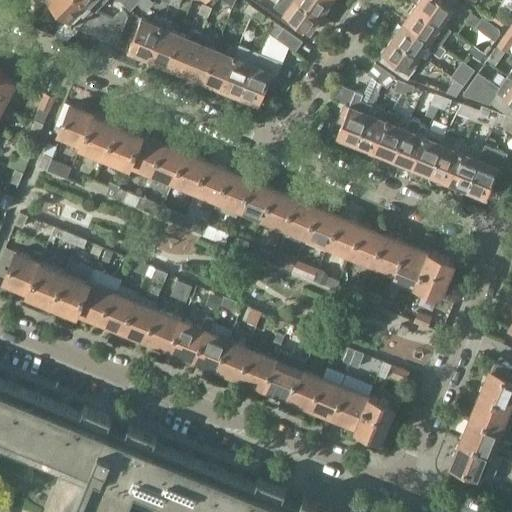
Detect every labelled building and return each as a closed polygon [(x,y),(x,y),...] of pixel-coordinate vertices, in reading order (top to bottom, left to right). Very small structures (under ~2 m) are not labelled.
[(47,0),(54,7),(55,6),(73,23),(77,27),(116,43),(124,23),(110,16),(94,9),(88,3),(88,2),(86,0),(47,0)] [(130,9),(138,0),(123,0),(122,1),(130,9)] [(310,30),(321,14),(301,0),(278,0),(275,6),(310,30)] [(301,0),(321,14),(330,0),(301,0)] [(444,0),(419,0),(417,4),(444,23),(449,16),(451,18),(457,9),(444,0)] [(210,6),(201,2),(197,11),(207,15),(210,6)] [(244,11),(253,17),(258,10),(249,4),(244,11)] [(438,30),(444,23),(417,4),(405,20),(435,40),(441,32),(438,30)] [(119,8),(110,16),(124,23),(127,16),(119,8)] [(266,16),(258,10),(253,17),(261,22),(266,16)] [(473,11),(467,19),(477,26),(483,18),(473,11)] [(141,17),(129,48),(132,49),(131,51),(148,58),(165,18),(155,14),(152,21),(141,17)] [(483,18),(477,26),(491,36),(497,27),(483,17),(483,18)] [(148,58),(166,66),(180,32),(168,28),(171,20),(165,18),(148,58)] [(395,35),(422,54),(426,57),(431,50),(440,56),(445,48),(435,40),(405,20),(395,35)] [(303,40),(283,26),(275,37),(295,51),(303,40)] [(189,36),(180,32),(166,66),(184,73),(202,32),(192,28),(189,36)] [(184,73),(203,81),(217,48),(205,43),(209,35),(202,32),(184,73)] [(395,35),(383,52),(385,53),(380,59),(406,77),(409,78),(419,64),(416,62),(422,54),(395,35)] [(203,81),(222,89),(238,48),(228,43),(225,51),(217,48),(203,81)] [(222,89),(240,96),(259,51),(240,44),(238,48),(222,89)] [(259,102),(271,75),(272,71),(278,73),(283,61),(259,51),(240,96),(251,101),(252,99),(259,102)] [(375,61),(367,73),(388,87),(396,75),(375,61)] [(0,102),(2,104),(15,81),(0,72),(0,102)] [(498,91),(511,101),(511,74),(509,72),(498,87),(496,90),(498,91)] [(496,90),(498,87),(480,74),(466,94),(490,102),(498,91),(496,90)] [(399,78),(398,80),(394,90),(403,93),(407,81),(399,78)] [(407,81),(403,93),(412,96),(416,85),(407,81)] [(344,139),(357,144),(374,104),(363,100),(365,94),(356,90),(350,104),(345,102),(338,120),(342,122),(337,134),(344,137),(344,139)] [(444,95),(435,92),(431,104),(440,107),(444,95)] [(47,93),(41,106),(49,110),(55,97),(47,93)] [(444,95),(440,107),(449,110),(453,98),(444,95)] [(474,121),(479,108),(460,102),(456,114),(474,121)] [(59,132),(82,142),(94,112),(71,103),(59,132)] [(374,151),(390,111),(374,104),(357,144),(374,151)] [(482,104),(480,108),(477,118),(485,121),(490,107),(482,104)] [(105,153),(118,121),(94,111),(94,112),(82,142),(82,143),(105,153)] [(374,151),(393,159),(407,125),(396,121),(398,114),(390,111),(374,151)] [(511,133),(511,115),(504,113),(500,125),(511,133)] [(393,159),(411,167),(428,126),(422,123),(420,119),(414,117),(409,119),(407,125),(393,159)] [(39,134),(44,122),(36,119),(31,131),(39,134)] [(141,131),(118,121),(105,153),(128,163),(129,162),(141,131)] [(428,126),(411,167),(430,174),(446,134),(428,126)] [(163,141),(142,132),(142,131),(141,131),(129,162),(151,171),(163,141)] [(430,174),(448,182),(465,141),(446,134),(430,174)] [(163,141),(151,171),(173,180),(185,150),(163,141)] [(465,141),(448,182),(467,190),(483,149),(465,141)] [(485,144),(483,149),(467,190),(478,194),(479,192),(486,195),(498,167),(500,168),(507,153),(485,144)] [(25,146),(21,156),(29,159),(33,149),(25,146)] [(207,159),(185,150),(173,180),(195,189),(207,159)] [(52,155),(44,152),(39,164),(47,168),(52,155)] [(207,159),(195,189),(217,198),(229,168),(207,159)] [(252,177),(229,168),(217,198),(240,207),(252,177)] [(19,184),(24,172),(20,170),(19,172),(15,170),(11,180),(19,184)] [(91,186),(95,177),(79,170),(75,179),(91,186)] [(109,183),(95,177),(91,186),(107,192),(110,183),(109,183)] [(252,177),(240,207),(261,216),(273,186),(252,177)] [(110,183),(107,192),(115,196),(120,184),(110,180),(109,183),(110,183)] [(295,195),(273,186),(261,216),(283,225),(295,195)] [(128,189),(124,199),(137,204),(140,197),(141,194),(128,189)] [(0,204),(8,208),(13,196),(5,193),(0,204)] [(295,195),(283,225),(305,234),(317,205),(295,195)] [(149,200),(140,197),(137,204),(146,208),(149,200)] [(339,214),(317,205),(305,234),(328,243),(339,214)] [(170,218),(183,223),(187,214),(174,208),(170,218)] [(23,226),(25,220),(28,214),(19,210),(14,223),(23,226)] [(202,232),(206,224),(208,219),(195,213),(190,227),(202,232)] [(339,214),(328,243),(350,252),(361,223),(339,214)] [(384,232),(361,223),(350,252),(372,261),(384,232)] [(228,233),(206,224),(202,232),(224,241),(228,233)] [(66,239),(73,242),(76,233),(69,230),(66,239)] [(241,236),(230,231),(225,241),(237,246),(241,236)] [(372,261),(394,271),(406,241),(384,232),(372,261)] [(80,245),(84,236),(76,233),(73,242),(80,245)] [(406,241),(394,271),(416,280),(428,250),(406,241)] [(257,254),(269,259),(272,251),(260,246),(257,254)] [(416,280),(441,291),(454,260),(429,250),(428,250),(416,280)] [(4,280),(28,290),(40,260),(16,251),(4,280)] [(285,266),(292,269),(297,257),(290,254),(285,266)] [(150,264),(132,256),(128,267),(146,274),(150,264)] [(40,259),(40,260),(28,290),(28,291),(52,300),(65,268),(40,259)] [(156,267),(153,275),(153,276),(165,281),(169,272),(156,267)] [(89,278),(65,268),(52,300),(76,310),(76,309),(88,279),(89,278)] [(334,287),(337,280),(326,276),(321,268),(312,274),(311,277),(334,287)] [(362,281),(353,277),(350,276),(347,285),(359,290),(362,281)] [(112,289),(88,279),(76,309),(99,319),(112,289)] [(123,329),(136,299),(112,289),(99,319),(123,329)] [(225,295),(215,291),(209,306),(218,310),(225,295)] [(379,305),(382,297),(371,292),(367,300),(379,305)] [(237,300),(225,295),(222,303),(234,308),(237,300)] [(159,309),(136,299),(123,329),(146,338),(159,309)] [(170,348),(182,318),(159,309),(146,338),(170,348)] [(427,326),(431,317),(419,312),(416,321),(427,326)] [(202,326),(182,318),(170,348),(194,358),(202,340),(204,340),(205,337),(207,338),(210,330),(214,319),(206,316),(202,326)] [(406,334),(406,333),(409,327),(402,323),(399,331),(406,334)] [(319,334),(306,328),(301,339),(314,344),(319,334)] [(194,358),(217,367),(229,338),(210,330),(207,338),(205,337),(204,340),(202,340),(194,358)] [(253,347),(229,338),(217,367),(240,377),(253,347)] [(350,362),(352,359),(356,348),(349,345),(343,359),(350,362)] [(276,357),(253,347),(240,377),(264,386),(276,357)] [(357,348),(356,348),(351,362),(358,365),(364,351),(357,348)] [(276,357),(264,386),(288,396),(295,378),(298,379),(299,376),(301,377),(304,369),(276,357)] [(408,369),(397,364),(392,375),(404,380),(408,369)] [(323,377),(304,369),(301,377),(299,376),(298,379),(295,378),(288,396),(311,406),(323,377)] [(511,379),(489,370),(480,394),(509,405),(511,398),(511,379)] [(0,431),(90,468),(71,511),(125,511),(136,487),(148,492),(196,511),(348,511),(303,494),(301,501),(284,494),(287,487),(272,482),(258,476),(256,482),(155,441),(157,435),(129,423),(126,429),(110,423),(112,416),(84,404),(81,411),(0,377),(0,431)] [(346,386),(323,377),(311,406),(334,415),(346,386)] [(357,425),(370,396),(346,386),(334,415),(357,425)] [(500,429),(509,405),(480,394),(470,417),(500,429)] [(370,395),(370,396),(357,425),(357,426),(382,436),(395,404),(370,395)] [(470,417),(461,441),(490,452),(500,429),(470,417)] [(461,441),(451,464),(481,476),(490,452),(461,441)]
